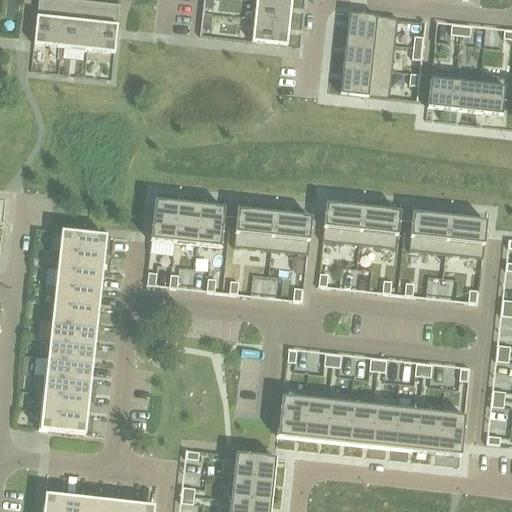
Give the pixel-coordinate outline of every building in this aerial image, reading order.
[(61,49),(66,2),(51,0),(38,0),(34,46),(33,47),(61,50),(61,49)] [(254,22),(288,26),(289,26),(292,4),(290,4),(256,0),(254,22)] [(7,2),(5,19),(17,20),(20,3),(7,2)] [(87,53),(87,52),(92,4),(66,2),(61,49),(61,50),(87,53)] [(119,7),(92,4),(87,52),(87,53),(114,56),(114,55),(119,7)] [(202,28),(210,29),(211,17),(203,16),(202,28)] [(350,16),(348,16),(345,43),(347,43),(394,48),(397,21),(350,16)] [(251,44),(286,48),(287,48),(289,26),(288,26),(254,22),(251,44)] [(450,38),(460,39),(461,29),(451,28),(450,38)] [(470,30),(461,29),(460,39),(469,40),(470,30)] [(503,41),(511,42),(511,34),(504,34),(503,41)] [(414,39),(413,50),(421,51),(422,40),(414,39)] [(343,69),(344,70),(392,75),(394,48),(347,43),(345,43),(343,69)] [(420,63),(421,51),(413,50),(412,62),(420,63)] [(389,102),(392,75),(344,70),(343,69),(340,97),(341,97),(389,102)] [(452,113),(456,76),(431,73),(427,110),(427,111),(452,114),(452,113)] [(452,113),(452,114),(476,117),(476,115),(480,79),(456,76),(452,113)] [(409,88),(417,89),(418,77),(410,77),(409,88)] [(480,79),(476,115),(476,117),(501,119),(501,118),(505,81),(480,79)] [(154,205),(150,244),(174,247),(178,208),(178,207),(154,204),(154,205)] [(174,247),(196,249),(200,210),(201,209),(178,207),(178,208),(174,247)] [(321,245),(358,249),(362,212),(362,211),(325,207),(325,208),(321,245)] [(201,209),(200,210),(196,249),(220,252),(223,219),(224,213),(224,212),(201,209)] [(358,249),(395,253),(399,222),(399,216),(399,215),(362,211),(362,212),(358,249)] [(237,214),(236,220),(233,250),(270,254),(274,218),(274,217),(237,213),(237,214)] [(307,258),(311,222),(311,221),(274,217),(274,218),(270,254),(307,258)] [(445,258),(449,222),(449,221),(412,217),(412,218),(411,224),(408,254),(445,258)] [(449,222),(445,258),(482,262),(486,226),(486,225),(449,221),(449,222)] [(106,239),(105,239),(61,234),(59,253),(103,258),(104,258),(106,239)] [(57,271),(101,276),(102,276),(104,258),(103,258),(59,253),(57,271)] [(100,294),(102,277),(102,276),(101,276),(57,271),(55,289),(99,294),(100,294)] [(156,276),(148,275),(147,287),(155,288),(156,276)] [(326,289),(327,277),(319,277),(318,289),(326,289)] [(178,278),(170,278),(169,289),(177,290),(178,278)] [(215,283),(208,282),(206,294),(214,294),(215,283)] [(391,284),(383,283),(382,295),(390,296),(391,284)] [(230,284),(229,296),(237,297),(238,285),(230,284)] [(405,286),(404,298),(412,299),(413,287),(405,286)] [(99,294),(55,289),(53,307),(97,312),(98,312),(100,294),(99,294)] [(294,291),(293,303),(300,304),(302,292),(294,291)] [(477,294),(469,293),(468,305),(476,306),(477,294)] [(511,303),(503,303),(502,311),(511,311),(511,303)] [(95,329),(96,330),(98,312),(97,312),(53,307),(51,325),(95,329)] [(511,319),(511,311),(502,311),(501,319),(511,319)] [(93,347),(95,347),(96,330),(95,329),(51,325),(49,343),(93,347)] [(47,360),(91,365),(93,365),(95,347),(93,347),(49,343),(47,360)] [(498,348),(497,356),(509,357),(510,350),(498,348)] [(288,353),(287,365),(295,366),(296,354),(288,353)] [(508,365),(509,357),(497,356),(496,364),(508,365)] [(332,370),(333,358),(325,357),(324,369),(332,370)] [(29,358),(21,358),(19,375),(27,376),(29,358)] [(333,358),(332,370),(339,371),(341,359),(333,358)] [(91,383),(93,365),(91,365),(47,360),(45,378),(89,383),(91,383)] [(377,375),(378,363),(370,362),(369,374),(377,375)] [(377,375),(385,375),(386,363),(378,363),(377,375)] [(414,379),(422,379),(423,368),(416,367),(414,379)] [(431,368),(423,368),(422,379),(430,380),(431,368)] [(459,383),(467,384),(468,372),(460,372),(459,383)] [(89,383),(45,378),(43,396),(87,401),(89,401),(91,383),(89,383)] [(493,394),(492,401),(504,403),(505,395),(493,394)] [(87,418),(89,402),(89,401),(87,401),(43,396),(41,414),(86,419),(87,419),(87,418)] [(281,399),(277,439),(301,441),(301,440),(305,401),(291,400),(281,399)] [(328,404),(305,401),(301,440),(301,441),(323,444),(323,443),(328,404)] [(503,411),(504,403),(492,401),(491,409),(503,411)] [(323,444),(346,446),(346,445),(350,406),(328,404),(323,443),(323,444)] [(373,409),(350,406),(346,445),(346,446),(369,449),(369,448),(373,409)] [(369,449),(391,451),(392,450),(396,411),(373,409),(369,448),(369,449)] [(392,450),(391,451),(414,454),(414,453),(418,414),(396,411),(392,450)] [(86,419),(41,414),(39,433),(83,438),(85,438),(87,419),(86,419)] [(414,453),(414,454),(437,456),(437,455),(441,416),(418,414),(414,453)] [(437,455),(437,456),(460,459),(465,419),(441,416),(437,455)] [(487,446),(499,448),(500,440),(488,439),(487,446)] [(187,454),(186,462),(198,463),(199,455),(187,454)] [(275,461),(235,457),(232,481),(271,485),(273,485),(275,461)] [(232,481),(230,503),(269,507),(270,508),(273,485),(271,485),(232,481)] [(182,498),(194,500),(195,492),(183,490),(182,498)] [(62,511),(64,501),(64,499),(45,497),(45,499),(43,511),(62,511)] [(194,500),(182,498),(181,506),(193,507),(194,500)] [(80,511),(82,503),(82,501),(64,499),(64,501),(62,511),(80,511)] [(82,501),(82,503),(80,511),(98,511),(99,505),(100,503),(82,501)] [(116,511),(117,507),(117,505),(100,503),(99,505),(98,511),(116,511)] [(269,511),(270,508),(269,507),(230,503),(229,511),(269,511)]
